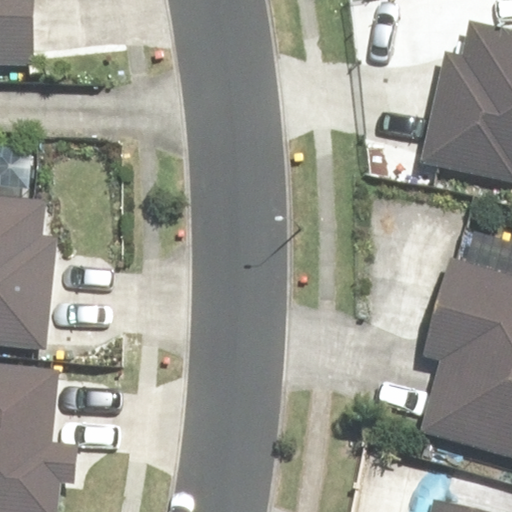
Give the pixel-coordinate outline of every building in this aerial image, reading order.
[(0,0),(0,73),(34,75),(35,0),(0,0)] [(437,64),(422,172),(511,185),(511,34),(467,28),(461,67),(437,64)] [(0,357),(45,361),(52,249),(41,248),(44,210),(0,207),(0,357)] [(511,256),(476,246),(468,273),(450,267),(420,371),(435,376),(415,444),(511,471),(511,256)] [(0,511),(54,511),(56,494),(74,495),(77,456),(43,453),(48,375),(0,371),(0,511)]
